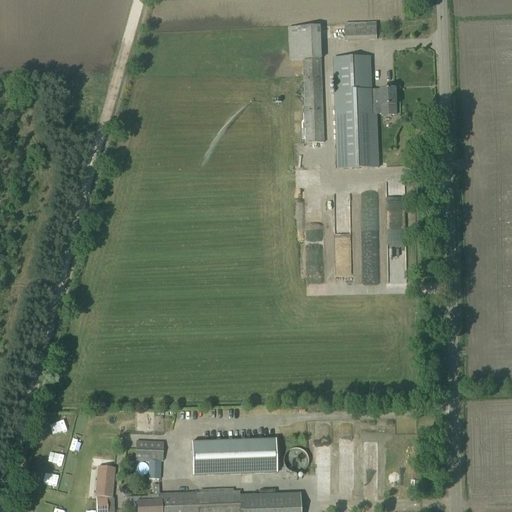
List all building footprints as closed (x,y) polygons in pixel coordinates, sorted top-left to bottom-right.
[(345,25),(345,41),(377,40),(377,24),(345,25)] [(290,61),(303,61),(306,143),(325,143),(321,26),(289,28),(290,61)] [(333,59),(336,116),(338,170),(378,168),(376,115),(383,115),(383,116),(396,116),(396,106),(395,89),(371,90),(370,58),(333,59)] [(361,251),(374,251),(375,214),(362,214),(361,251)] [(406,268),(406,252),(387,252),(387,268),(406,268)] [(82,431),(85,421),(75,419),(72,429),(82,431)] [(63,420),(48,425),(52,436),(67,430),(63,420)] [(319,430),(319,451),(329,451),(329,429),(319,430)] [(277,473),(275,439),(191,443),(192,477),(277,473)] [(148,485),(161,485),(162,462),(163,462),(164,442),(137,441),(136,461),(149,462),(148,485)] [(98,467),(95,497),(96,497),(97,501),(97,511),(113,511),(114,498),(111,498),(114,468),(98,467)] [(44,471),(41,480),(55,484),(58,475),(44,471)] [(130,504),(129,504),(129,510),(137,510),(137,511),(299,511),(299,494),(239,496),(239,492),(160,495),(159,485),(153,485),(154,495),(150,495),(150,496),(130,497),(130,504)]
